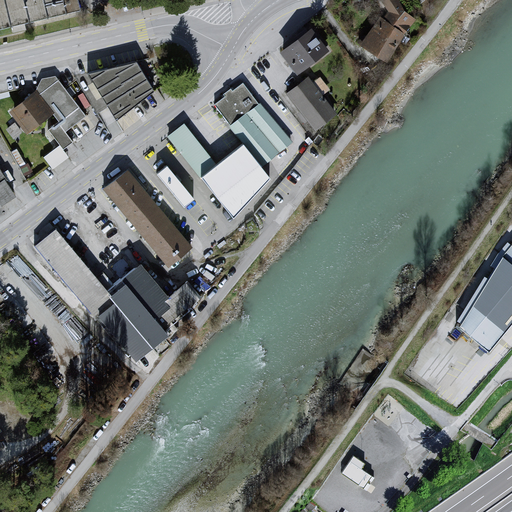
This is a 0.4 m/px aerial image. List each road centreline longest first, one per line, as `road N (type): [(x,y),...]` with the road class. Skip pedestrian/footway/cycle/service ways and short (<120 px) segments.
road 1 (tertiary): [(0,242),(205,85),(229,41),(227,11)]
road 2 (unclassified): [(0,64),(227,11)]
road 3 (unclassified): [(510,364),(383,511)]
road 4 (track): [(385,376),(284,511)]
